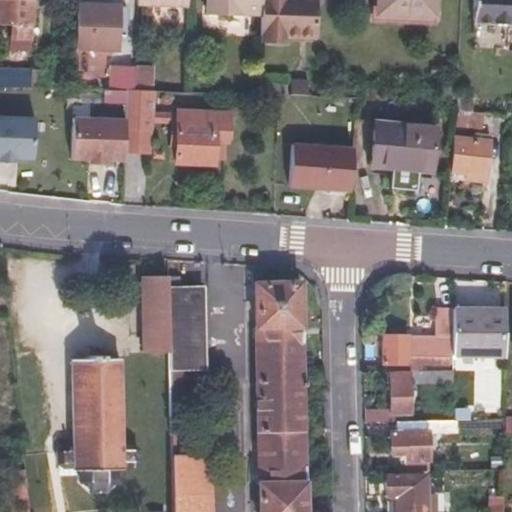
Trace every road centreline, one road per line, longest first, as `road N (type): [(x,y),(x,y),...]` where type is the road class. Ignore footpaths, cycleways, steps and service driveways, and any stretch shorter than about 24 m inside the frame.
road 1 (residential): [(0,216),(347,245)]
road 2 (residential): [(351,511),(347,245)]
road 3 (residential): [(347,245),(511,255)]
